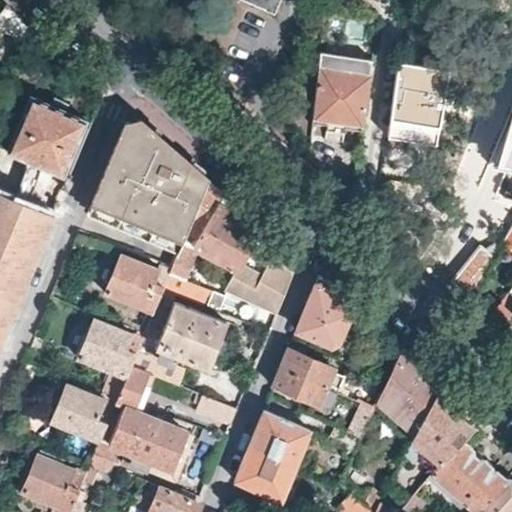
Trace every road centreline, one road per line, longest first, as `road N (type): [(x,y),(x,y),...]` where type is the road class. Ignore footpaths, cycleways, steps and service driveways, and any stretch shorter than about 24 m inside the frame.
road 1 (residential): [(0,376),(131,63)]
road 2 (residential): [(206,511),(323,231)]
road 3 (residential): [(131,63),(323,231)]
road 4 (residential): [(323,231),(511,395)]
road 5 (unknown): [(397,0),(363,244)]
road 6 (unknown): [(463,237),(436,191),(414,82)]
